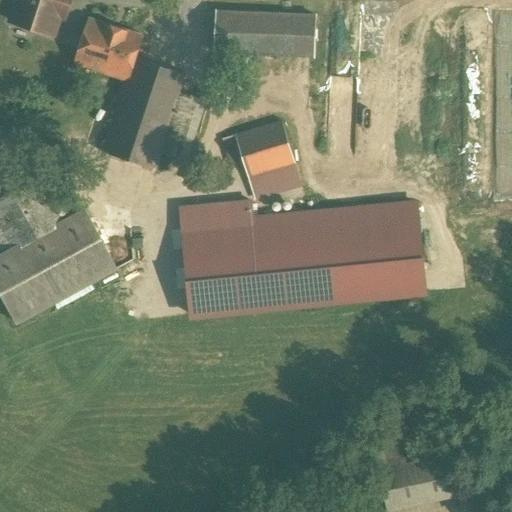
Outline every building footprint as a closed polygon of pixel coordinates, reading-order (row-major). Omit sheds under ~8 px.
[(18,0),(11,21),(54,35),(55,33),(54,33),(60,16),(63,17),(64,18),(70,0),(18,0)] [(316,16),(216,12),(214,52),(315,56),(316,16)] [(117,27),(89,18),(74,63),(127,80),(129,81),(136,58),(144,36),(117,27)] [(187,75),(136,58),(129,81),(127,80),(103,153),(157,170),(157,168),(156,167),(161,152),(181,93),(187,75)] [(205,101),(181,93),(161,152),(185,160),(205,101)] [(282,121),(235,135),(248,177),(295,163),(282,121)] [(0,198),(9,194),(0,176),(0,198)] [(9,194),(0,198),(0,250),(3,255),(61,223),(36,179),(9,194)] [(271,202),(272,212),(293,210),(292,200),(271,202)] [(250,202),(181,208),(191,315),(426,292),(417,206),(253,222),(250,202)] [(3,255),(0,256),(0,290),(17,323),(68,295),(105,275),(116,269),(84,211),(61,223),(3,255)] [(383,511),(400,511),(453,500),(445,461),(404,470),(400,454),(372,460),(383,511)]
